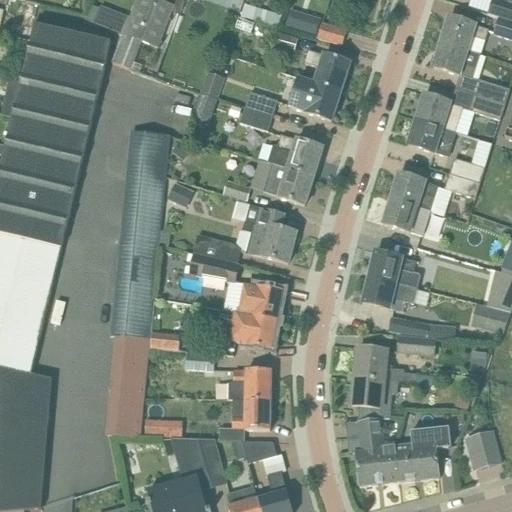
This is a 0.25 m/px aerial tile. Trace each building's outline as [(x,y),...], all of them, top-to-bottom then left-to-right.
[(137,0),(123,36),(113,64),(131,71),(134,64),(141,44),(159,50),(173,13),(179,16),(184,0),(177,0),(175,7),(158,1),(157,0),(137,0)] [(490,0),(493,1),(488,16),(499,20),(511,24),(511,4),(509,4),(510,0),(490,0)] [(245,6),(242,19),(279,28),(282,17),(245,6)] [(306,16),(301,32),(316,37),(321,20),(306,16)] [(441,44),(468,52),(472,39),(485,43),(489,32),(476,28),(476,27),(449,18),(441,44)] [(511,24),(499,20),(494,36),(511,42),(511,24)] [(346,32),(322,25),(317,40),(342,47),(346,32)] [(111,44),(35,26),(0,171),(0,191),(72,208),(111,44)] [(31,38),(33,29),(19,26),(17,35),(31,38)] [(298,41),(274,34),(271,47),(294,54),(298,41)] [(481,56),(468,52),(441,44),(433,69),(473,81),(481,56)] [(316,86),(341,94),(351,65),(325,56),(324,58),(309,53),(305,66),(320,70),(316,86)] [(134,64),(131,71),(140,74),(143,67),(134,64)] [(209,73),(196,117),(211,121),(224,77),(209,73)] [(332,123),(341,94),(316,86),(300,81),(290,108),(307,114),(306,115),(332,123)] [(510,92),(480,82),(474,99),(505,109),(510,92)] [(245,110),(273,119),(278,103),(250,94),(245,110)] [(424,96),(416,122),(443,130),(456,134),(464,110),(451,105),(424,96)] [(500,123),(505,109),(474,99),(470,113),(500,123)] [(268,134),(273,119),(245,110),(240,126),(268,134)] [(443,130),(416,122),(408,147),(435,156),(435,155),(448,159),(451,148),(438,144),(443,130)] [(122,236),(160,239),(170,137),(132,133),(122,236)] [(271,165),(314,178),(324,149),(298,141),(298,143),(282,138),(279,149),(272,147),(267,164),(271,165)] [(172,152),(188,158),(193,145),(177,139),(172,152)] [(485,170),(455,161),(450,177),(480,186),(485,170)] [(305,207),(314,178),(271,165),(266,183),(268,183),(265,193),(280,198),(280,200),(305,207)] [(391,201),(431,213),(438,189),(425,185),(426,184),(399,175),(391,201)] [(480,186),(450,177),(445,191),(476,201),(480,186)] [(251,190),(227,183),(224,195),(248,202),(251,190)] [(168,201),(187,210),(195,194),(176,184),(168,201)] [(0,369),(31,377),(72,208),(0,191),(0,369)] [(431,213),(391,201),(383,226),(423,238),(431,213)] [(286,217),(250,208),(246,223),(254,225),(246,254),(289,266),(297,234),(283,231),(286,217)] [(112,338),(117,339),(150,342),(160,239),(122,236),(112,338)] [(375,253),(369,279),(418,291),(421,278),(420,276),(413,274),(415,265),(402,261),(403,260),(375,253)] [(222,263),(193,256),(189,275),(235,284),(239,268),(236,267),(222,263)] [(496,272),(493,285),(511,290),(511,277),(502,274),(496,272)] [(418,291),(369,279),(363,305),(390,311),(403,314),(405,304),(414,306),(418,291)] [(242,315),(278,322),(283,292),(259,288),(259,289),(247,287),(242,315)] [(511,315),(483,308),(477,330),(506,337),(511,315)] [(272,352),(278,322),(242,315),(219,310),(216,328),(231,331),(229,342),(248,346),(248,347),(272,352)] [(392,319),(389,333),(428,341),(430,326),(392,319)] [(180,353),(181,337),(152,334),(151,350),(180,353)] [(150,342),(117,339),(113,388),(145,391),(150,342)] [(436,342),(399,341),(397,356),(435,359),(436,342)] [(358,350),(355,379),(399,384),(416,385),(419,377),(404,376),(404,371),(391,370),(391,369),(386,368),(387,353),(358,350)] [(215,357),(187,355),(186,371),(214,372),(215,357)] [(31,377),(0,369),(0,511),(19,511),(25,511),(42,510),(53,381),(31,377)] [(511,403),(511,370),(510,370),(500,398),(511,403)] [(228,401),(234,402),(271,402),(272,372),(246,371),(246,373),(235,373),(235,385),(228,385),(228,401)] [(432,378),(419,377),(416,385),(431,387),(432,378)] [(360,408),(358,423),(381,421),(390,421),(392,397),(397,397),(399,384),(390,383),(355,379),(353,408),(360,408)] [(141,440),(145,391),(113,388),(108,437),(141,440)] [(473,399),(460,395),(455,409),(468,414),(473,399)] [(271,402),(234,402),(234,430),(245,431),(245,432),(270,432),(271,402)] [(351,454),(356,454),(356,453),(379,450),(379,445),(384,445),(383,433),(381,433),(381,421),(358,423),(358,425),(348,426),(351,454)] [(182,439),(183,423),(145,422),(145,438),(182,439)] [(412,446),(396,448),(400,484),(439,480),(436,450),(450,449),(448,429),(411,433),(412,446)] [(501,465),(493,434),(468,441),(476,472),(501,465)] [(208,471),(199,441),(171,440),(183,482),(149,491),(154,511),(210,511),(210,510),(206,511),(198,478),(197,478),(196,474),(208,471)] [(215,441),(199,441),(208,471),(222,467),(215,441)] [(273,444),(242,444),(248,466),(277,458),(273,444)] [(356,453),(356,454),(360,489),(400,484),(396,448),(384,449),(384,445),(379,445),(379,450),(356,453)] [(271,491),(257,495),(261,511),(292,511),(287,492),(282,474),(268,478),(271,491)] [(230,511),(261,511),(257,495),(256,495),(252,483),(237,487),(238,493),(228,496),(231,507),(229,508),(230,511)]
